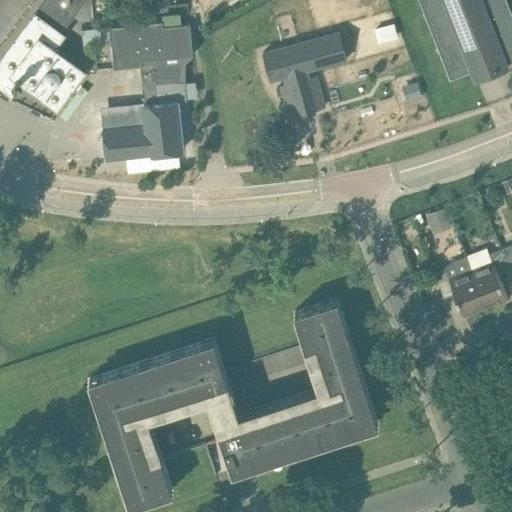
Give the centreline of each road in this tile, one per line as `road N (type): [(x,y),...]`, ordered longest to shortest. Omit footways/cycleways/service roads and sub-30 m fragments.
road 1 (tertiary): [(0,181),(130,200),(266,198),(362,186)]
road 2 (track): [(262,0),(198,36),(220,200)]
road 3 (residential): [(428,365),(362,186)]
road 4 (tertiary): [(362,186),(511,134)]
road 5 (residential): [(470,481),(428,365)]
